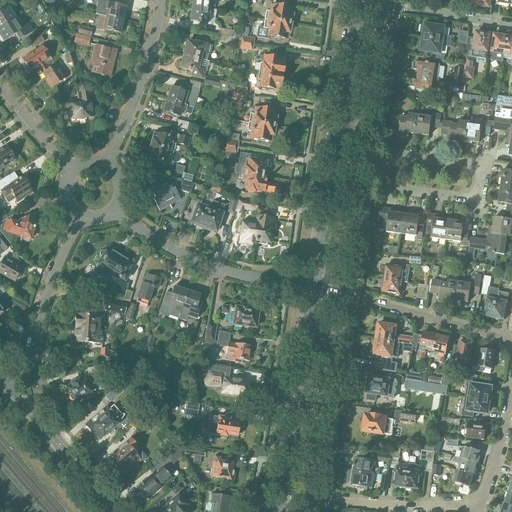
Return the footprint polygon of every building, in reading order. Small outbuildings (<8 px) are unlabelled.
[(193,0),(193,7),(215,10),(215,3),(218,3),(218,0),(193,0)] [(0,28),(15,19),(8,7),(7,8),(4,2),(0,4),(0,28)] [(108,9),(106,17),(123,20),(125,7),(107,3),(106,9),(108,9)] [(267,11),(266,19),(292,23),(293,15),(292,15),(293,8),(274,5),(273,12),(267,11)] [(216,10),(215,10),(193,7),(192,14),(191,14),(191,21),(197,21),(197,20),(208,22),(209,15),(215,16),(216,10)] [(28,23),(26,25),(20,15),(15,19),(0,28),(0,36),(3,42),(16,34),(20,40),(33,31),(28,23)] [(123,20),(106,17),(105,21),(98,20),(96,29),(104,31),(104,30),(120,33),(120,32),(121,32),(122,25),(123,20)] [(292,23),(266,19),(264,28),(259,27),(258,37),(269,39),(269,36),(276,37),(276,38),(280,39),(280,38),(288,39),(289,33),(290,33),(292,23)] [(423,37),(451,42),(452,37),(443,36),(444,27),(425,24),(425,25),(422,25),(420,32),(423,33),(423,37)] [(78,34),(91,37),(92,30),(80,26),(78,34)] [(218,35),(240,39),(241,33),(219,29),(218,35)] [(467,45),(469,33),(459,31),(457,44),(467,45)] [(476,32),(473,49),(472,58),(466,57),(463,77),(472,79),(475,62),(477,62),(478,57),(486,58),(490,35),(476,32)] [(90,38),(76,34),(74,43),(88,47),(90,38)] [(35,47),(45,41),(41,35),(31,42),(35,47)] [(239,46),(240,39),(218,35),(217,42),(239,46)] [(504,54),(507,37),(494,35),(491,52),(504,54)] [(451,42),(423,37),(422,43),(419,42),(418,49),(421,50),(421,51),(432,53),(431,59),(444,61),(445,54),(441,53),(442,46),(451,47),(451,42)] [(511,37),(507,37),(504,54),(503,58),(511,59),(511,37)] [(187,42),(184,56),(203,60),(206,61),(208,54),(209,54),(211,46),(200,43),(197,45),(187,42)] [(253,45),(241,43),(240,50),(252,52),(253,45)] [(110,77),(117,51),(96,45),(92,63),(95,64),(92,72),(110,77)] [(41,68),(47,64),(52,61),(43,48),(41,48),(24,59),(30,70),(39,64),(41,68)] [(260,71),(284,75),(286,60),(281,59),(282,56),(274,55),(273,58),(262,56),(260,71)] [(201,70),(203,60),(184,56),(182,62),(180,68),(186,70),(186,69),(193,70),(191,76),(203,79),(205,71),(201,70)] [(50,69),(47,64),(41,68),(47,78),(45,79),(51,88),(67,78),(67,73),(60,62),(50,69)] [(418,70),(417,75),(438,78),(440,65),(419,62),(419,63),(414,62),(413,69),(418,70)] [(453,81),(462,82),(464,69),(455,68),(453,81)] [(284,75),(260,71),(258,87),(281,91),(284,75)] [(439,78),(438,78),(417,75),(416,81),(412,80),(411,87),(415,87),(415,88),(437,92),(439,78)] [(203,84),(227,90),(229,81),(220,78),(220,81),(205,77),(203,84)] [(461,89),(462,82),(453,81),(452,88),(461,89)] [(172,88),(168,99),(189,106),(193,107),(198,93),(192,91),(192,88),(199,90),(200,85),(189,82),(188,87),(186,93),(172,88)] [(68,106),(65,106),(65,112),(68,111),(70,120),(94,116),(91,92),(93,88),(82,83),(78,90),(80,100),(71,101),(68,106)] [(245,95),(233,93),(232,100),(244,102),(245,95)] [(481,97),(462,95),(461,101),(480,103),(481,97)] [(511,98),(498,96),(496,105),(511,108),(511,106),(511,98)] [(168,99),(164,112),(179,117),(181,110),(185,111),(184,112),(191,114),(193,107),(189,106),(168,99)] [(250,114),(248,122),(276,127),(277,118),(276,118),(277,111),(258,108),(257,115),(250,114)] [(507,138),(511,138),(511,118),(510,118),(511,111),(501,109),(501,113),(495,113),(493,130),(508,132),(507,138)] [(431,117),(417,115),(414,134),(429,136),(430,127),(440,129),(441,115),(432,113),(431,117)] [(414,134),(417,115),(409,114),(408,118),(402,117),(403,115),(393,114),(391,128),(400,129),(399,136),(408,138),(409,133),(414,134)] [(475,123),(467,122),(465,141),(480,143),(481,134),(490,135),(492,121),(482,120),(482,119),(475,118),(475,123)] [(187,130),(189,123),(178,121),(176,127),(187,130)] [(465,141),(467,122),(459,121),(458,125),(453,124),(453,122),(443,121),(441,135),(451,136),(450,143),(459,145),(460,140),(465,141)] [(248,122),(247,131),(254,132),(253,139),(272,142),(273,135),(274,135),(276,127),(248,122)] [(204,135),(193,132),(192,139),(202,142),(204,135)] [(172,152),(173,146),(179,145),(177,144),(178,137),(171,138),(154,133),(153,138),(151,138),(149,146),(172,152)] [(239,135),(227,133),(226,140),(238,142),(239,135)] [(189,139),(179,136),(178,137),(177,144),(179,145),(187,147),(189,139)] [(236,154),(237,147),(225,145),(224,152),(236,154)] [(178,154),(172,152),(149,146),(147,154),(148,154),(147,159),(151,160),(149,166),(158,168),(160,163),(168,165),(169,162),(175,163),(179,162),(180,156),(178,154)] [(0,169),(15,160),(12,156),(14,155),(11,150),(9,151),(7,147),(2,151),(2,150),(0,151),(0,169)] [(236,173),(244,174),(266,178),(268,170),(265,169),(266,162),(249,159),(250,155),(241,154),(239,165),(237,164),(236,173)] [(503,170),(500,186),(511,187),(511,166),(511,171),(503,170)] [(0,180),(0,193),(1,192),(4,198),(8,204),(15,199),(16,200),(31,190),(29,187),(30,186),(25,179),(24,179),(23,178),(19,180),(14,172),(0,180)] [(180,180),(182,181),(191,184),(193,176),(182,173),(180,180)] [(255,190),(273,193),(274,193),(275,193),(276,192),(277,192),(278,191),(278,190),(279,189),(279,188),(279,187),(278,186),(277,185),(276,184),(275,184),(265,182),(266,178),(244,174),(243,181),(245,181),(244,188),(247,188),(246,190),(255,192),(255,190)] [(191,184),(182,181),(179,191),(188,194),(192,184),(191,184)] [(160,210),(180,200),(174,188),(172,189),(169,183),(161,187),(159,183),(150,187),(156,198),(154,199),(160,210)] [(223,188),(213,184),(211,190),(221,194),(223,188)] [(511,187),(500,186),(498,203),(507,204),(506,210),(511,210),(511,187)] [(239,201),(232,198),(227,212),(234,215),(239,201)] [(204,227),(213,202),(208,200),(208,202),(207,205),(205,205),(204,208),(198,205),(197,208),(195,208),(194,211),(195,213),(193,216),(192,216),(190,220),(192,221),(191,223),(204,227)] [(244,209),(246,202),(240,201),(236,211),(243,213),(244,209)] [(224,206),(213,202),(204,227),(215,232),(219,222),(221,222),(222,218),(221,217),(222,214),(221,214),(224,206)] [(257,203),(246,202),(244,209),(256,210),(257,203)] [(401,235),(404,214),(398,214),(399,210),(381,207),(378,229),(387,230),(386,233),(401,235)] [(488,233),(507,236),(511,236),(511,226),(511,213),(506,213),(505,219),(494,217),(493,227),(489,226),(488,233)] [(258,214),(257,224),(258,224),(256,244),(266,245),(267,241),(270,242),(272,223),(271,223),(272,218),(268,218),(268,216),(258,214)] [(404,214),(401,235),(416,236),(416,240),(422,241),(424,227),(418,226),(419,216),(404,214)] [(446,241),(449,220),(443,219),(444,216),(428,214),(426,228),(425,238),(431,239),(431,241),(433,243),(436,243),(438,242),(439,240),(446,241)] [(12,216),(0,222),(0,232),(9,244),(12,234),(23,237),(23,239),(24,241),(25,242),(26,242),(28,242),(29,241),(30,240),(33,229),(35,228),(34,228),(37,226),(34,220),(34,219),(29,221),(27,218),(17,224),(15,223),(14,221),(12,216)] [(464,222),(449,220),(446,241),(461,242),(461,246),(467,247),(469,233),(463,232),(464,222)] [(258,224),(257,224),(250,223),(250,221),(243,221),(241,241),(247,242),(246,243),(256,244),(258,224)] [(507,236),(488,233),(487,240),(471,238),(468,258),(474,259),(475,250),(488,252),(504,255),(507,236)] [(0,237),(0,246),(4,251),(10,246),(2,236),(0,237)] [(97,265),(93,273),(107,281),(111,276),(122,258),(117,255),(110,251),(109,254),(105,252),(103,251),(101,252),(100,254),(100,256),(102,258),(97,265)] [(4,257),(0,264),(0,272),(13,281),(15,278),(17,278),(20,274),(18,272),(20,269),(12,265),(14,263),(4,257)] [(122,258),(111,276),(120,281),(121,279),(125,282),(129,275),(127,273),(131,267),(127,265),(129,262),(122,258)] [(385,279),(402,282),(408,283),(410,266),(404,265),(404,267),(387,265),(385,279)] [(433,280),(435,280),(435,277),(437,277),(439,267),(432,266),(431,276),(433,276),(432,280),(433,280)] [(500,281),(510,283),(510,280),(511,274),(502,272),(500,281)] [(456,282),(453,300),(469,303),(470,294),(479,295),(482,276),(473,274),(471,284),(456,282)] [(157,289),(161,280),(147,275),(144,284),(142,283),(136,302),(147,305),(153,287),(157,289)] [(489,291),(491,277),(485,276),(482,294),(487,295),(483,316),(486,316),(487,318),(491,319),(493,318),(497,300),(498,293),(489,291)] [(402,282),(385,279),(383,292),(400,295),(402,282)] [(453,300),(456,282),(448,280),(448,284),(442,283),(442,281),(435,280),(433,280),(430,294),(439,295),(438,303),(448,304),(448,300),(453,300)] [(104,288),(93,285),(92,293),(102,295),(104,288)] [(427,300),(429,286),(419,285),(417,299),(427,300)] [(179,318),(188,291),(179,288),(179,289),(175,287),(172,294),(166,292),(160,312),(179,318)] [(130,302),(132,293),(126,291),(124,301),(130,302)] [(188,291),(179,318),(187,321),(188,317),(196,319),(201,306),(197,304),(200,296),(196,294),(188,291)] [(499,292),(498,293),(497,300),(493,318),(494,318),(495,320),(498,320),(500,319),(504,320),(509,294),(499,292)] [(127,304),(107,299),(105,309),(124,314),(127,304)] [(136,306),(129,304),(125,319),(131,321),(136,306)] [(255,327),(257,311),(250,310),(251,309),(242,308),(242,309),(236,308),(229,307),(222,306),(221,312),(230,314),(229,322),(234,323),(234,324),(255,327)] [(76,315),(75,328),(98,330),(98,322),(101,323),(101,316),(76,315)] [(201,324),(194,322),(190,335),(196,337),(201,324)] [(214,342),(217,324),(207,323),(204,340),(214,342)] [(379,324),(377,339),(394,341),(413,344),(414,337),(395,335),(396,326),(379,324)] [(103,331),(98,330),(75,328),(74,342),(102,344),(103,331)] [(251,353),(252,347),(235,344),(228,343),(230,334),(218,332),(216,346),(227,347),(226,355),(230,356),(229,362),(239,363),(239,360),(248,361),(249,353),(251,353)] [(426,350),(433,352),(437,335),(425,332),(418,357),(424,358),(426,350)] [(449,338),(437,335),(433,352),(439,354),(437,362),(443,363),(449,338)] [(148,336),(144,347),(151,349),(155,338),(148,336)] [(392,357),(393,348),(397,349),(398,345),(400,345),(401,343),(413,345),(413,344),(394,341),(377,339),(374,354),(383,355),(382,362),(390,363),(391,357),(392,357)] [(470,361),(473,344),(460,342),(459,347),(455,346),(453,358),(462,359),(462,364),(467,364),(468,360),(470,361)] [(492,370),(495,352),(482,350),(481,358),(480,358),(478,367),(479,367),(478,371),(483,372),(484,368),(492,370)] [(217,372),(225,374),(226,368),(205,364),(204,371),(210,372),(217,373),(217,372)] [(87,369),(89,375),(98,373),(98,374),(107,373),(107,372),(106,366),(106,365),(87,369)] [(229,374),(225,374),(217,372),(217,373),(210,372),(210,373),(209,380),(209,381),(209,382),(210,383),(211,383),(221,385),(222,383),(223,383),(223,385),(221,393),(222,393),(245,397),(248,382),(228,379),(229,374)] [(407,372),(406,380),(420,382),(421,382),(422,376),(421,375),(421,374),(407,372)] [(421,382),(428,383),(430,377),(430,374),(421,373),(421,374),(421,375),(422,376),(421,382)] [(393,397),(394,387),(395,387),(396,381),(390,380),(369,377),(367,393),(368,393),(368,400),(376,401),(377,395),(393,397)] [(442,379),(430,377),(428,383),(441,385),(442,379)] [(91,393),(95,391),(89,378),(85,380),(85,379),(79,382),(79,380),(71,384),(72,385),(68,387),(71,395),(70,396),(72,400),(74,400),(75,402),(92,394),(91,393)] [(468,385),(466,397),(492,401),(493,394),(491,394),(492,388),(479,386),(480,380),(468,378),(467,385),(468,385)] [(411,381),(410,389),(447,394),(448,386),(411,381)] [(120,383),(104,396),(109,402),(125,389),(120,383)] [(492,401),(466,397),(464,409),(463,409),(462,416),(474,418),(475,412),(488,414),(489,408),(491,408),(492,401)] [(185,410),(198,412),(199,405),(186,403),(185,410)] [(94,432),(118,410),(114,405),(110,408),(108,406),(86,425),(93,433),(94,432)] [(122,415),(118,410),(94,432),(100,439),(120,422),(117,419),(122,415)] [(143,414),(136,411),(129,426),(136,430),(143,414)] [(400,422),(415,424),(417,414),(401,412),(400,422)] [(128,414),(125,421),(130,424),(133,416),(128,414)] [(396,425),(397,420),(381,418),(381,416),(372,414),(372,416),(366,415),(365,423),(362,423),(361,429),(363,430),(363,431),(383,435),(392,436),(394,425),(396,425)] [(230,419),(210,416),(208,426),(207,426),(206,434),(214,436),(214,435),(227,437),(227,435),(237,437),(237,435),(238,435),(240,434),(241,430),(239,428),(238,428),(239,422),(230,420),(230,419)] [(486,439),(487,431),(485,431),(486,426),(466,424),(466,429),(468,430),(467,437),(486,439)] [(126,472),(140,460),(134,453),(139,449),(131,439),(112,455),(126,472)] [(462,452),(460,459),(462,459),(477,464),(480,452),(463,447),(462,452)] [(165,457),(172,465),(183,456),(175,448),(165,457)] [(204,457),(205,451),(186,448),(185,455),(204,457)] [(401,449),(394,448),(392,458),(399,459),(401,449)] [(377,461),(391,463),(392,456),(378,454),(377,461)] [(458,464),(460,464),(458,471),(474,475),(477,464),(462,459),(460,459),(454,457),(453,462),(458,464)] [(234,480),(235,472),(232,471),(233,464),(220,462),(220,459),(214,458),(213,468),(214,468),(212,477),(234,480)] [(356,459),(354,472),(372,474),(376,475),(379,475),(380,469),(373,468),(373,462),(356,459)] [(400,488),(406,489),(408,465),(398,463),(398,467),(396,466),(393,486),(399,487),(400,488)] [(412,488),(418,489),(421,467),(416,466),(416,465),(409,464),(408,465),(406,489),(411,490),(412,488)] [(154,474),(153,473),(141,484),(142,486),(140,488),(148,498),(161,486),(171,476),(163,467),(158,471),(154,474)] [(474,475),(458,471),(456,470),(455,475),(457,476),(455,483),(470,488),(474,475)] [(372,474),(354,472),(352,485),(362,487),(361,489),(367,490),(368,487),(372,488),(373,481),(375,481),(376,475),(372,474)] [(387,488),(389,475),(383,474),(381,487),(387,488)] [(179,482),(171,489),(175,494),(183,487),(179,483),(179,482)] [(190,511),(191,511),(185,504),(186,504),(178,495),(162,510),(163,511),(190,511)] [(228,511),(230,497),(213,495),(210,511),(228,511)] [(511,511),(511,506),(506,504),(504,503),(501,511),(503,511),(502,511),(511,511)]
